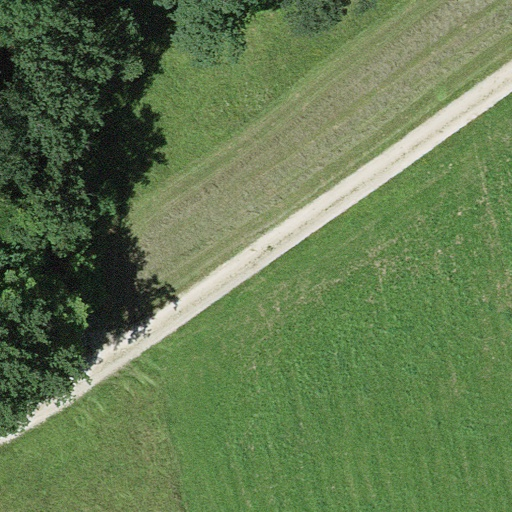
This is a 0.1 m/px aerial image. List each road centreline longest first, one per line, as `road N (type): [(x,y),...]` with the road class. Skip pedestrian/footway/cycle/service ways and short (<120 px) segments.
road 1 (track): [(0,419),(117,352),(511,75)]
road 2 (track): [(117,352),(51,304),(0,291)]
